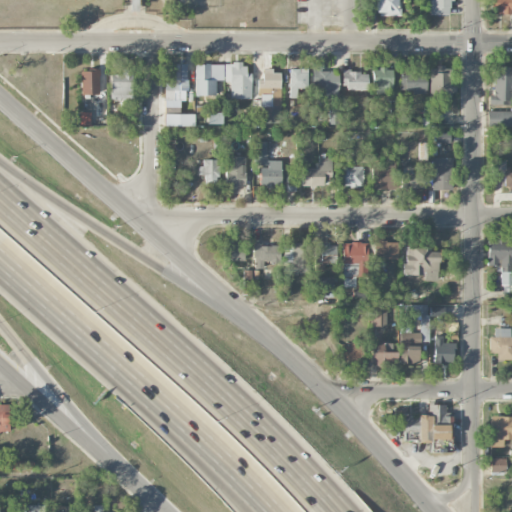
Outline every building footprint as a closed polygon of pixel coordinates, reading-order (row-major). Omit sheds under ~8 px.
[(376,0),(376,17),(399,16),(398,0),(376,0)] [(431,0),(431,15),(451,15),(451,0),(431,0)] [(511,14),(511,0),(491,0),(491,14),(511,14)] [(185,100),(186,65),(165,64),(164,114),(179,114),(180,100),(185,100)] [(251,99),(251,73),(244,73),(244,64),(195,64),(195,96),(215,96),(215,81),(230,81),(230,99),(251,99)] [(426,93),(426,72),(408,71),(409,64),(400,64),(400,92),(426,93)] [(429,67),(429,105),(450,106),(450,93),(455,93),(455,82),(450,82),(451,67),(429,67)] [(511,67),(493,67),(492,96),(489,95),(488,105),(511,105),(511,67)] [(306,88),(305,69),(289,70),(289,98),(297,98),(296,88),(306,88)] [(392,69),(372,69),(372,91),(392,91),(392,69)] [(98,95),(98,70),(80,71),(80,95),(98,95)] [(110,75),(109,99),(131,99),(131,70),(122,70),(122,75),(110,75)] [(280,88),(280,71),(263,71),(263,79),(258,79),(257,93),(269,93),(269,88),(280,88)] [(338,71),(317,72),(318,97),(338,96),(338,71)] [(367,90),(367,71),(343,72),(343,91),(367,90)] [(280,123),(280,107),(272,107),(272,95),(261,95),(260,123),(280,123)] [(487,126),(511,126),(511,110),(487,111),(487,126)] [(221,113),(205,113),(206,124),(221,124),(221,113)] [(193,115),(164,114),(164,126),(193,127),(193,115)] [(436,143),(450,143),(450,132),(435,133),(436,143)] [(266,142),(254,142),(253,154),(266,155),(266,142)] [(427,161),(427,145),(419,145),(419,161),(427,161)] [(244,188),(245,157),(226,156),(225,188),(244,188)] [(323,186),(323,178),(330,178),(330,157),(316,157),(316,169),(301,168),(300,186),(323,186)] [(451,158),(431,158),(431,190),(452,190),(451,158)] [(218,185),(217,159),(199,160),(199,175),(203,175),(204,186),(218,185)] [(281,160),(267,160),(267,168),(259,168),(259,185),(281,185),(281,160)] [(511,172),(507,173),(507,160),(491,161),(491,176),(504,176),(504,188),(511,187),(511,172)] [(362,187),(362,167),(343,166),(343,187),(362,187)] [(371,190),(394,190),(394,167),(371,167),(371,190)] [(286,191),(296,191),(296,169),(286,169),(286,191)] [(423,189),(423,173),(400,174),(401,189),(423,189)] [(511,240),(504,240),(504,234),(495,234),(495,240),(487,240),(486,265),(500,266),(500,299),(511,298),(511,270),(511,271),(511,240)] [(397,259),(397,241),(374,242),(374,260),(397,259)] [(283,244),(284,263),(289,263),(290,275),(306,274),(305,243),(283,244)] [(341,244),(342,288),(355,287),(355,278),(367,277),(366,243),(341,244)] [(244,262),(244,244),(224,244),(223,261),(244,262)] [(279,245),(253,244),(253,269),(263,269),(263,262),(278,262),(279,245)] [(314,270),(325,270),(325,266),(335,266),(335,244),(313,244),(314,270)] [(438,281),(438,252),(430,252),(430,247),(403,247),(403,275),(424,275),(424,281),(438,281)] [(333,276),(317,276),(317,296),(332,296),(333,276)] [(398,306),(399,333),(410,332),(409,320),(420,319),(420,326),(427,326),(427,305),(398,306)] [(386,327),(387,307),(370,306),(370,326),(386,327)] [(429,316),(443,317),(444,307),(430,306),(429,316)] [(510,329),(494,328),(494,337),(488,337),(488,353),(497,353),(497,360),(511,360),(511,336),(510,337),(510,329)] [(419,333),(400,333),(400,364),(419,364),(419,333)] [(442,343),(442,336),(434,336),(433,364),(453,365),(454,343),(442,343)] [(370,342),(370,363),(396,363),(397,352),(393,352),(393,343),(370,342)] [(361,345),(340,345),(340,362),(362,361),(361,345)] [(8,405),(0,404),(0,431),(9,431),(8,405)] [(452,417),(444,417),(444,405),(428,405),(428,415),(417,415),(418,441),(452,441),(452,417)] [(511,440),(511,417),(490,416),(489,447),(503,447),(503,440),(511,440)] [(416,441),(416,417),(403,417),(403,441),(416,441)] [(506,473),(506,458),(490,459),(490,473),(506,473)] [(32,470),(33,461),(8,461),(8,469),(32,470)]
